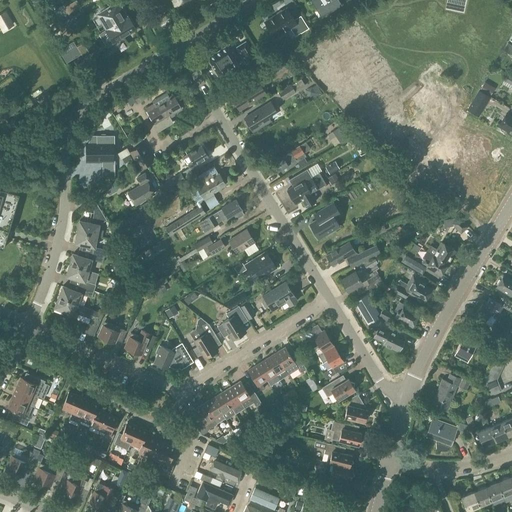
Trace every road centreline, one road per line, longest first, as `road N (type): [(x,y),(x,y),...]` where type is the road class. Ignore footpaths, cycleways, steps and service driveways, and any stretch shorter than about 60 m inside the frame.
road 1 (residential): [(28,324),(60,233),(64,141),(77,112),(178,46)]
road 2 (residential): [(330,300),(178,46)]
road 3 (tertiary): [(405,399),(511,203)]
road 4 (residential): [(176,389),(330,300)]
road 5 (residential): [(176,389),(28,324)]
road 6 (residential): [(405,399),(383,385),(330,300)]
road 7 (residential): [(388,460),(445,469),(511,454)]
